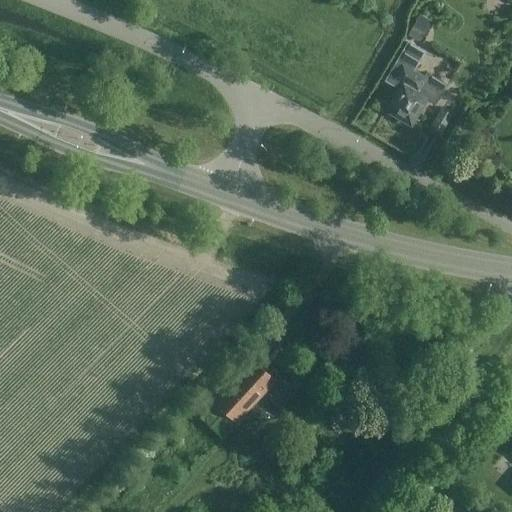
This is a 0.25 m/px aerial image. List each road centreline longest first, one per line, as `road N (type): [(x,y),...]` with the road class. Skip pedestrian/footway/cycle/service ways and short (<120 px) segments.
road 1 (primary): [(511,272),(370,245),(223,194)]
road 2 (unclassified): [(259,96),(52,0)]
road 3 (residential): [(259,96),(407,173)]
road 4 (track): [(325,131),(395,26),(390,0)]
road 5 (primary): [(144,164),(106,135),(63,119),(8,113)]
road 6 (primary): [(8,113),(51,143),(144,164)]
